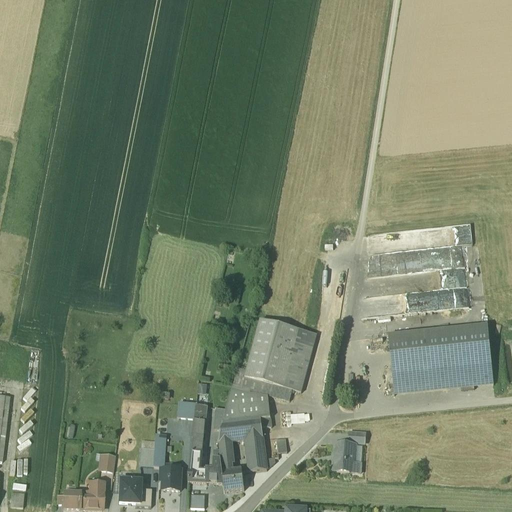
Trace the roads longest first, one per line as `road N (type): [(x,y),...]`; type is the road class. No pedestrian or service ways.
road 1 (track): [(396,0),(333,422)]
road 2 (track): [(511,403),(333,422)]
road 3 (residential): [(333,422),(241,511)]
